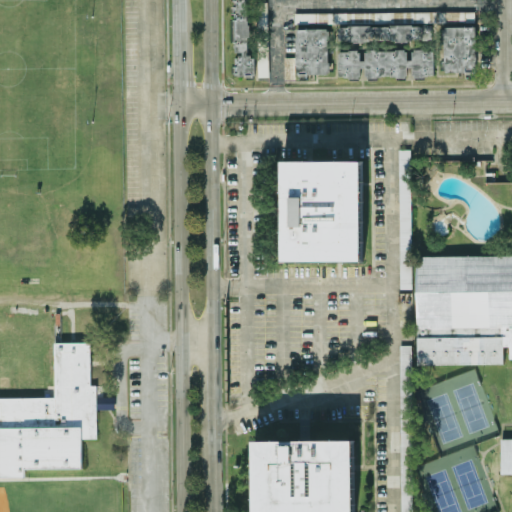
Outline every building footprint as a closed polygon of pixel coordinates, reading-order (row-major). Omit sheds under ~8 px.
[(249,0),(233,0),(235,53),(235,76),(251,75),(249,0)] [(294,23),(349,22),(349,12),(294,12),(294,23)] [(338,41),(402,40),(402,39),(412,39),(412,42),(425,42),(425,24),(338,26),(338,41)] [(442,26),(442,71),(475,72),(475,26),(442,26)] [(284,78),(296,78),(296,74),(330,74),(329,28),(295,28),(296,56),(284,56),(284,78)] [(338,50),(339,77),(360,76),(360,67),(366,67),(366,77),(407,76),(407,67),(412,67),(412,77),(434,76),(433,48),(412,49),(412,58),(407,58),(407,49),(365,50),(365,59),(360,59),(360,49),(338,50)] [(269,76),(268,53),(257,53),(258,76),(269,76)] [(398,149),(400,287),(411,287),(410,149),(398,149)] [(283,260),(361,261),(362,160),(283,160),(283,260)] [(511,254),(416,256),(417,364),(503,363),(503,347),(509,345),(509,358),(511,358),(511,437),(501,442),(501,474),(511,474),(511,254)] [(0,396),(54,396),(54,342),(90,342),(90,385),(97,385),(98,436),(81,437),(81,466),(23,467),(24,475),(0,475),(0,396)] [(411,511),(411,344),(400,344),(400,511),(411,511)] [(97,408),(114,408),(114,393),(103,393),(102,384),(97,384),(97,408)] [(354,511),(353,440),(254,441),(254,511),(354,511)]
